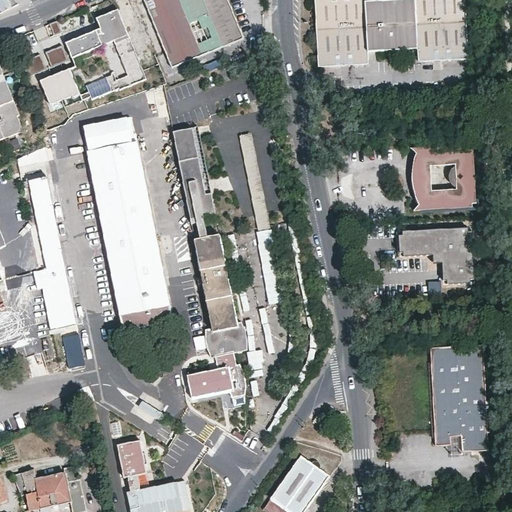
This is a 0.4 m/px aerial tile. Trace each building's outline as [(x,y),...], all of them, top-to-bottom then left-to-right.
[(144,0),(158,34),(172,68),(243,38),(227,0),(144,0)] [(368,52),(365,2),(364,0),(314,0),(318,67),(368,65),(368,52)] [(394,0),(365,2),(368,52),(417,50),(414,0),(394,0)] [(414,0),(417,50),(418,62),(468,59),(464,0),(414,0)] [(121,9),(100,18),(104,28),(69,42),(75,57),(131,34),(121,9)] [(116,90),(149,76),(132,36),(119,41),(133,73),(120,79),(117,72),(110,75),(116,90)] [(69,58),(63,44),(47,51),(53,65),(69,58)] [(42,53),(25,59),(30,73),(47,67),(42,53)] [(71,66),(44,77),(53,100),(64,96),(68,105),(85,97),(71,66)] [(0,76),(3,75),(0,68),(0,117),(2,122),(0,122),(0,135),(9,132),(11,137),(23,132),(17,117),(19,116),(5,81),(0,83),(0,76)] [(85,126),(90,151),(131,143),(126,118),(85,126)] [(211,193),(198,127),(192,128),(206,195),(211,193)] [(206,195),(192,128),(173,132),(191,224),(216,219),(211,193),(206,195)] [(9,132),(0,135),(0,141),(11,137),(9,132)] [(270,225),(252,135),(240,137),(258,227),(270,225)] [(90,151),(87,152),(123,331),(173,321),(138,142),(131,143),(90,151)] [(411,149),(418,155),(430,166),(430,169),(432,169),(456,168),(456,170),(453,171),(451,172),(450,173),(449,174),(449,176),(449,179),(449,181),(450,183),(451,184),(451,185),(453,186),(455,187),(456,187),(458,188),(458,190),(433,191),(431,191),(431,192),(431,193),(425,199),(420,205),(414,211),(473,208),(473,205),(476,204),(473,149),(470,150),(469,146),(411,149)] [(45,147),(18,153),(21,172),(35,169),(34,162),(47,159),(45,147)] [(418,202),(420,205),(425,199),(431,193),(431,192),(431,191),(433,191),(432,169),(430,169),(430,166),(418,155),(417,157),(416,159),(415,162),(414,165),(414,168),(413,172),(413,176),(413,179),(414,183),(414,186),(414,190),(416,194),(417,198),(418,202)] [(47,178),(29,182),(47,269),(40,271),(52,330),(76,325),(47,178)] [(466,227),(402,230),(403,234),(399,235),(400,251),(403,250),(404,254),(435,253),(436,261),(444,261),(445,279),(449,278),(449,282),(469,281),(469,277),(473,277),(471,231),(466,231),(466,227)] [(219,235),(195,240),(212,328),(205,330),(205,339),(207,348),(208,351),(211,358),(215,357),(218,369),(187,375),(192,398),(229,391),(232,398),(245,396),(246,384),(244,373),(239,365),(236,366),(234,353),(247,351),(247,341),(245,330),(244,329),(244,327),(243,325),(241,322),(237,323),(219,235)] [(483,347),(430,349),(436,445),(450,445),(450,438),(463,437),(464,452),(488,451),(483,347)] [(259,393),(256,378),(250,380),(253,395),(259,393)] [(323,417),(318,413),(312,422),(318,425),(323,417)] [(109,422),(112,436),(122,434),(119,420),(109,422)] [(140,441),(118,446),(125,478),(131,477),(139,475),(146,473),(140,441)] [(309,464),(299,457),(266,506),(274,511),(303,511),(328,476),(317,469),(317,468),(317,466),(317,465),(317,464),(317,463),(316,463),(314,462),(313,462),(312,462),(311,463),(310,462),(309,464)] [(34,471),(12,477),(20,496),(26,494),(29,510),(24,511),(23,511),(30,511),(71,502),(74,511),(83,511),(87,511),(81,479),(78,480),(76,467),(65,469),(66,472),(36,478),(34,471)] [(139,475),(131,477),(133,487),(126,489),(130,511),(183,511),(192,511),(185,477),(146,484),(141,485),(139,475)]
